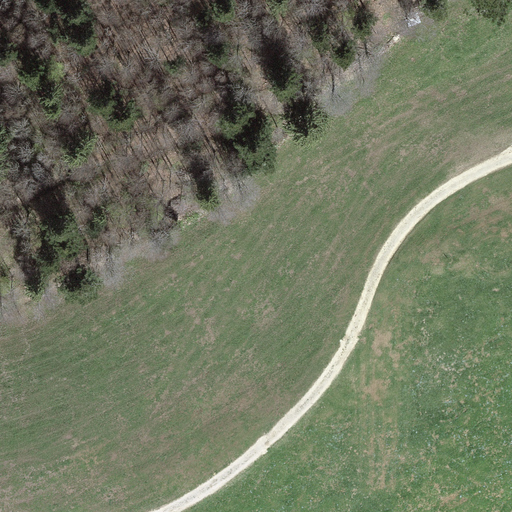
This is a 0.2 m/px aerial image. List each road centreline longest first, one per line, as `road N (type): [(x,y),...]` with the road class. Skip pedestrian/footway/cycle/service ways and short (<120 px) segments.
road 1 (track): [(166,511),(248,462),(300,415),(352,339),(383,256),(414,213),(511,158)]
road 2 (track): [(0,183),(288,97)]
